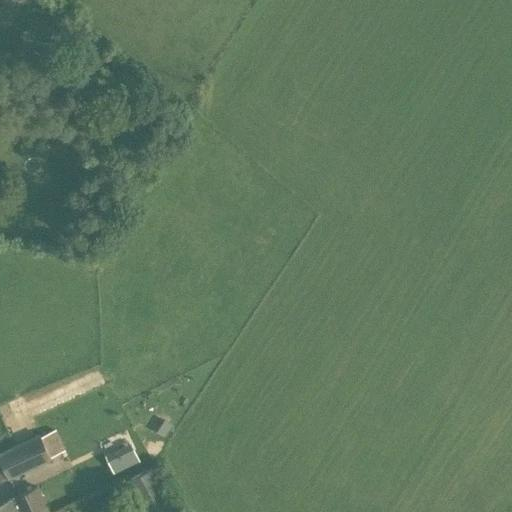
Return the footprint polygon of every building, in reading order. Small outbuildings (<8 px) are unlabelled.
[(125,120),(140,102),(123,88),(108,106),(125,120)] [(0,125),(0,150),(31,141),(24,118),(0,125)] [(116,469),(141,457),(129,432),(104,444),(116,469)] [(0,451),(0,462),(8,479),(51,458),(38,433),(0,451)] [(129,481),(142,505),(145,511),(167,511),(174,509),(152,466),(128,478),(129,481)] [(0,503),(0,511),(48,511),(37,486),(0,503)]
